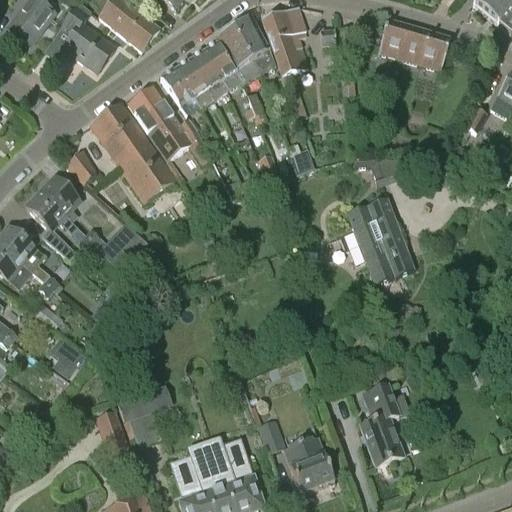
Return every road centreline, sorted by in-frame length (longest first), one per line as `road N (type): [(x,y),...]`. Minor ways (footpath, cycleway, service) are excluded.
road 1 (tertiary): [(64,126),(252,0)]
road 2 (residential): [(324,0),(446,31),(511,60)]
